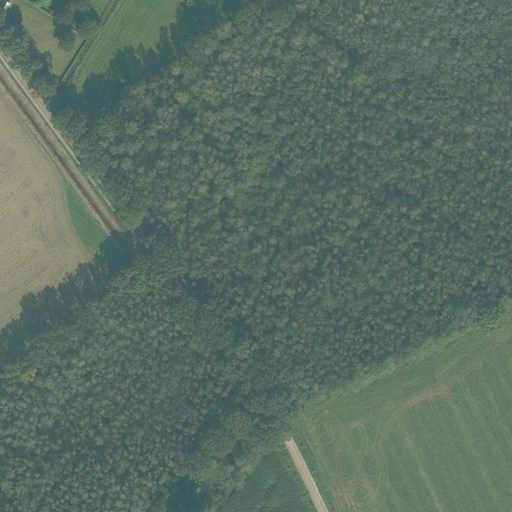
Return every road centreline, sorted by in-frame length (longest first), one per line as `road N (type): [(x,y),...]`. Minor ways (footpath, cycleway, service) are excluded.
road 1 (track): [(140,237),(0,47)]
road 2 (track): [(140,237),(280,427)]
